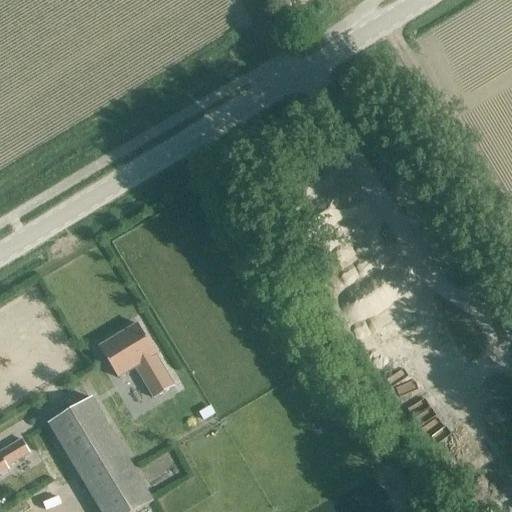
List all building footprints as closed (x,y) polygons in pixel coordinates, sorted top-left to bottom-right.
[(285,0),(300,23),(327,6),(322,0),(285,0)] [(137,325),(100,347),(119,378),(135,368),(154,399),(174,387),(137,325)] [(100,511),(137,511),(153,503),(90,399),(48,424),(100,511)] [(199,414),(204,421),(215,414),(211,407),(199,414)] [(5,466),(29,452),(22,439),(0,452),(0,472),(7,469),(5,466)]
